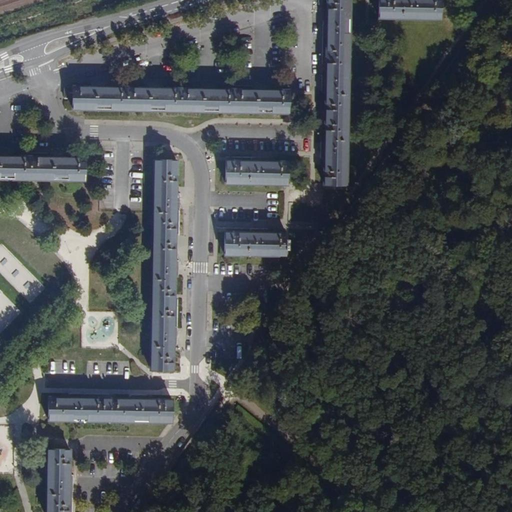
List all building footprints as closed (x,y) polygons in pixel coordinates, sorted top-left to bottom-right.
[(325,184),(346,184),(349,0),(328,0),(329,13),(327,13),(325,13),(324,28),(328,29),(327,77),(325,77),(323,77),(323,93),(327,93),(326,142),(322,142),(322,159),(324,159),(325,159),(325,184)] [(379,0),(379,16),(440,18),(440,0),(379,0)] [(74,87),(74,98),(74,108),(289,112),(289,91),(271,91),(271,87),(262,87),(254,87),(254,91),(216,90),(216,86),(208,86),(200,85),(200,89),(162,89),(162,85),(154,85),(146,85),(146,88),(108,88),(108,84),(100,84),(92,84),(92,87),(74,87)] [(74,98),(74,87),(65,87),(65,98),(74,98)] [(50,154),(50,157),(12,157),(12,153),(4,153),(0,152),(0,176),(84,178),(84,158),(65,158),(66,154),(57,154),(50,154)] [(227,161),(226,181),(286,183),(287,162),(268,161),(268,160),(269,158),(252,158),(252,161),(227,161)] [(156,159),(152,368),(172,368),(173,344),(177,344),(177,335),(177,327),(173,327),(174,276),(178,276),(178,268),(178,260),(175,260),(176,210),(179,210),(179,201),(179,193),(176,193),(176,160),(156,159)] [(225,232),(225,253),(285,254),(286,233),(267,232),(267,231),(267,229),(251,229),(251,232),(225,232)] [(130,395),(129,398),(91,398),(91,394),(73,394),(73,396),(73,397),(49,398),(48,417),(171,420),(172,399),(147,399),(147,397),(147,395),(130,395)] [(67,449),(47,449),(45,511),(65,511),(67,491),(70,491),(71,475),(67,475),(67,449)]
